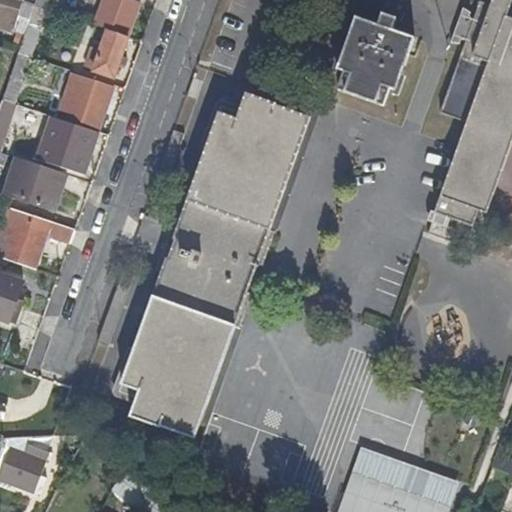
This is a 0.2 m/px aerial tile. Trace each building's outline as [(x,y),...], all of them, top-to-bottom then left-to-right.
[(21,5),(0,0),(0,14),(17,20),(21,5)] [(36,0),(37,1),(31,17),(40,20),(46,5),(49,6),(51,0),(36,0)] [(51,0),(49,6),(63,11),(67,0),(51,0)] [(139,0),(106,0),(98,24),(108,27),(131,35),(143,1),(139,0)] [(511,0),(479,0),(474,14),(471,13),(473,9),(465,3),(453,39),(461,39),(463,34),(467,36),(459,55),(484,65),(453,154),(434,210),(433,209),(428,219),(432,220),(428,230),(451,239),(456,227),(447,223),(450,216),(472,224),(477,208),(488,212),(511,140),(511,7),(509,6),(511,0)] [(387,36),(365,29),(347,81),(355,84),(349,101),(392,116),(398,100),(405,102),(423,50),(402,42),(406,31),(410,32),(413,24),(389,15),(386,25),(390,26),(387,36)] [(117,75),(131,35),(108,27),(102,46),(92,43),(86,61),(96,65),(95,67),(117,75)] [(33,53),(20,49),(4,96),(16,100),(33,53)] [(84,173),(115,88),(86,77),(70,120),(81,124),(69,157),(77,161),(74,169),(84,173)] [(208,144),(132,351),(140,354),(128,387),(139,391),(129,416),(146,422),(143,428),(191,445),(234,328),(240,330),(252,297),(246,295),(256,266),(263,268),(275,235),(269,233),(312,116),(263,98),(261,103),(245,97),(237,119),(226,115),(214,147),(208,144)] [(186,134),(175,130),(169,147),(180,150),(186,134)] [(180,150),(169,147),(150,200),(161,204),(180,150)] [(68,173),(17,154),(5,190),(55,208),(68,173)] [(75,229),(0,201),(0,254),(4,256),(5,252),(37,264),(49,233),(71,241),(75,229)] [(21,280),(0,271),(0,316),(13,321),(22,298),(15,296),(21,280)] [(136,276),(125,272),(100,341),(112,345),(136,276)] [(27,447),(30,439),(24,440),(16,441),(7,441),(0,458),(0,479),(38,495),(44,480),(38,478),(47,455),(27,447)] [(354,447),(336,511),(445,511),(456,475),(354,447)] [(511,457),(497,451),(491,467),(511,475),(511,457)] [(111,492),(132,511),(171,511),(176,506),(127,462),(111,492)]
